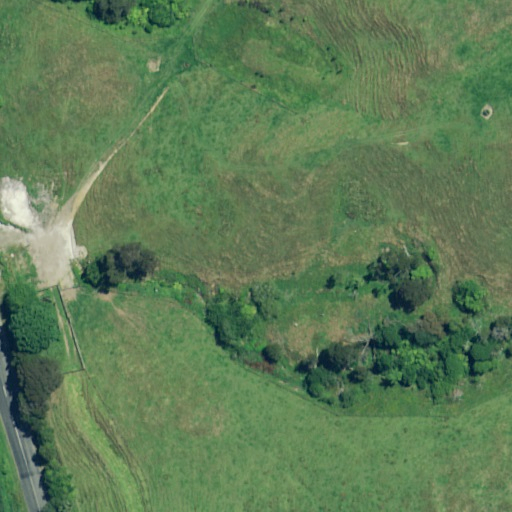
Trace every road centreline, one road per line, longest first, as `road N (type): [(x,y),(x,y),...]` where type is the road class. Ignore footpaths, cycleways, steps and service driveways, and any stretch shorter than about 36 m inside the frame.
road 1 (track): [(141,511),(92,433),(71,367),(58,238),(90,167),(161,80),(212,0)]
road 2 (unclassified): [(39,511),(0,375)]
